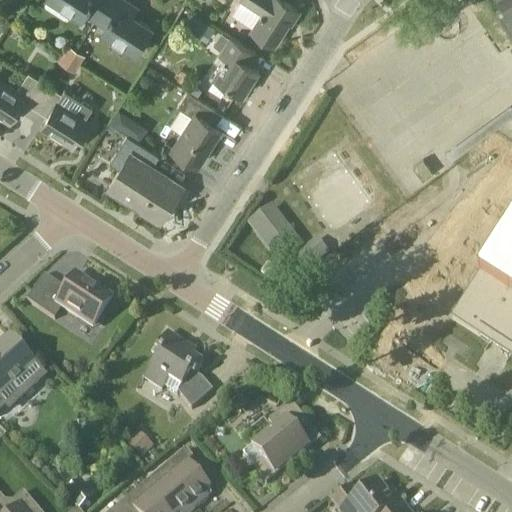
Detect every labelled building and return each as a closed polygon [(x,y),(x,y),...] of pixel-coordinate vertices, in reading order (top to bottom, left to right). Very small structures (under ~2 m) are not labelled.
[(108,0),(51,0),(81,19),(85,13),(95,20),(108,0)] [(132,16),(137,7),(125,0),(108,0),(95,20),(106,27),(102,32),(135,54),(151,29),(132,16)] [(298,9),(284,0),(240,0),(244,2),(236,16),(254,27),(252,30),(275,45),(298,9)] [(511,0),(496,0),(502,7),(497,11),(511,32),(511,0)] [(4,13),(9,16),(15,14),(15,7),(10,4),(4,7),(4,13)] [(419,5),(304,183),(349,214),(323,254),(339,264),(390,185),(448,223),(467,195),(453,186),(459,178),(464,181),(473,169),(467,165),(472,157),(486,166),(505,136),(456,104),(475,75),(453,61),(433,91),(410,76),(445,22),(419,5)] [(215,28),(192,12),(183,25),(207,41),(215,28)] [(0,14),(0,27),(4,30),(10,20),(0,14)] [(213,45),(222,50),(230,38),(222,33),(213,45)] [(259,70),(249,64),(256,52),(231,36),(220,52),(227,56),(214,77),(242,95),(259,70)] [(72,59),(77,50),(69,45),(64,53),(72,59)] [(86,55),(77,50),(72,59),(81,64),(86,55)] [(67,66),(72,59),(64,53),(59,61),(67,66)] [(161,64),(160,58),(154,55),(148,64),(158,70),(161,64)] [(72,59),(67,66),(76,72),(81,64),(72,59)] [(49,86),(28,73),(17,90),(0,78),(0,115),(10,122),(24,101),(35,108),(49,86)] [(49,86),(35,108),(47,116),(41,126),(75,148),(92,122),(85,119),(92,107),(64,89),(61,94),(49,86)] [(216,109),(187,90),(177,106),(193,116),(182,133),(172,148),(198,164),(220,129),(208,121),(216,109)] [(117,109),(111,123),(142,137),(149,123),(117,109)] [(182,187),(152,167),(159,156),(127,135),(109,163),(119,169),(109,185),(161,219),(182,187)] [(254,222),(286,273),(312,257),(279,206),(254,222)] [(511,220),(478,274),(479,275),(450,321),(511,360),(511,220)] [(86,283),(83,286),(74,280),(66,292),(54,284),(45,277),(27,303),(37,310),(55,322),(63,310),(93,330),(112,300),(86,283)] [(192,358),(193,356),(188,354),(188,355),(180,350),(183,345),(167,335),(155,354),(160,357),(151,370),(144,382),(162,393),(169,382),(182,390),(178,395),(191,412),(212,393),(204,381),(197,377),(204,365),(192,358)] [(44,379),(36,370),(12,344),(0,355),(0,401),(9,411),(44,379)] [(240,397),(230,406),(239,416),(248,407),(240,397)] [(320,440),(307,425),(292,406),(280,416),(286,422),(252,449),(263,462),(253,470),(264,484),(320,440)] [(141,436),(130,447),(142,460),(153,449),(141,436)] [(135,511),(132,507),(150,492),(168,477),(187,461),(189,464),(193,460),(186,452),(182,456),(114,511),(37,511),(23,495),(12,504),(5,504),(0,498),(0,509),(2,511),(16,511),(23,506),(28,511),(135,511)] [(189,464),(187,461),(168,477),(196,510),(209,499),(205,495),(211,490),(189,464)] [(45,479),(50,474),(45,469),(40,474),(45,479)] [(193,511),(196,510),(168,477),(150,492),(166,511),(193,511)] [(95,497),(81,481),(64,495),(78,511),(95,497)] [(405,511),(396,500),(391,504),(376,485),(357,500),(350,490),(329,506),(333,511),(405,511)] [(166,511),(150,492),(132,507),(135,511),(166,511)]
